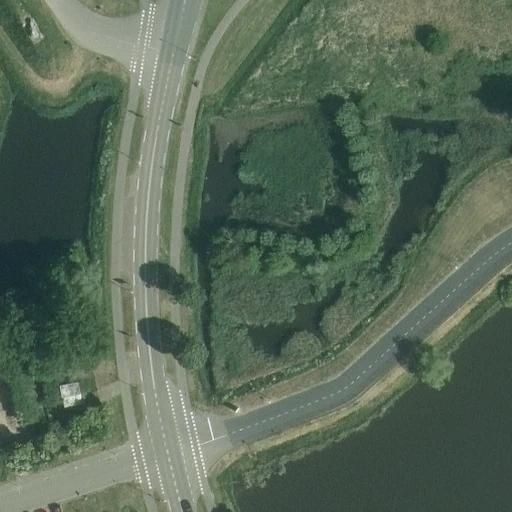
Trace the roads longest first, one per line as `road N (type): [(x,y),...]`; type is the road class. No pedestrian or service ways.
road 1 (tertiary): [(166,452),(145,283),(151,170),(174,54)]
road 2 (residential): [(0,507),(166,452)]
road 3 (unclassified): [(59,0),(92,32),(174,54)]
